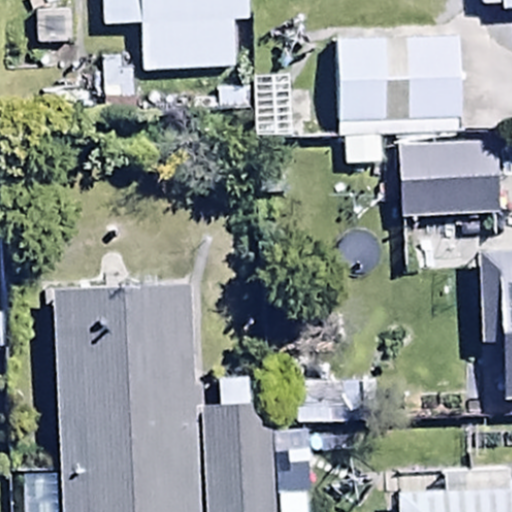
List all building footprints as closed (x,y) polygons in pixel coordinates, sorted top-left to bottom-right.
[(245,0),(95,0),(96,33),(138,32),(139,81),(231,79),(231,30),(245,30),(245,0)] [(511,19),(511,0),(478,0),(479,12),(500,11),(500,20),(511,19)] [(455,33),(335,36),(337,104),(286,105),(285,81),(250,82),(252,147),(458,141),(455,33)] [(492,149),(400,155),(405,231),(498,224),(492,149)] [(502,351),(503,406),(511,405),(511,257),(476,258),(479,351),(502,351)] [(49,304),(62,511),(271,511),(266,414),(259,415),(257,385),(213,388),(215,414),(201,415),(193,295),(49,304)] [(366,391),(292,390),(292,430),(366,432),(366,391)] [(396,502),(395,511),(511,511),(511,486),(507,487),(507,477),(442,478),(442,501),(396,502)]
